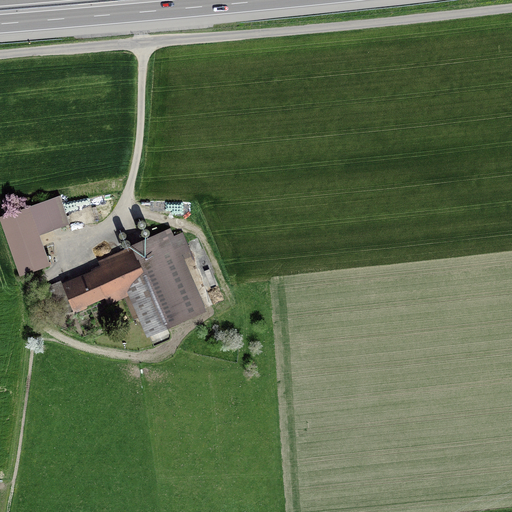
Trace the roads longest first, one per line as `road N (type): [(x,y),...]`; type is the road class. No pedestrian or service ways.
road 1 (unclassified): [(511,7),(0,55)]
road 2 (track): [(34,334),(148,362),(230,303),(199,235),(124,209)]
road 3 (motorway): [(0,23),(269,0)]
